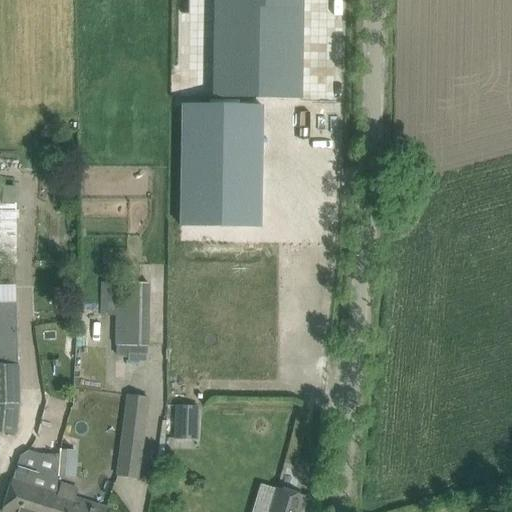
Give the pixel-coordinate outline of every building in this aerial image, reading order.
[(214,0),(213,97),(302,99),(303,0),(214,0)] [(182,105),(180,226),(261,227),(263,106),(182,105)] [(0,225),(15,226),(16,206),(0,204),(0,225)] [(148,283),(116,283),(116,346),(130,346),(130,363),(149,363),(149,346),(148,283)] [(17,306),(0,306),(0,431),(15,434),(19,404),(19,365),(17,306)] [(152,398),(128,395),(118,475),(141,478),(152,398)] [(179,405),(178,440),(201,441),(202,406),(179,405)] [(8,494),(2,511),(58,511),(59,508),(52,506),(56,494),(56,493),(59,449),(58,455),(42,455),(28,451),(20,456),(18,465),(13,480),(8,494)] [(56,494),(52,506),(59,508),(58,511),(105,511),(106,509),(74,499),(77,490),(61,485),(58,494),(56,493),(56,494)] [(277,488),(269,511),(299,511),(304,496),(277,488)]
